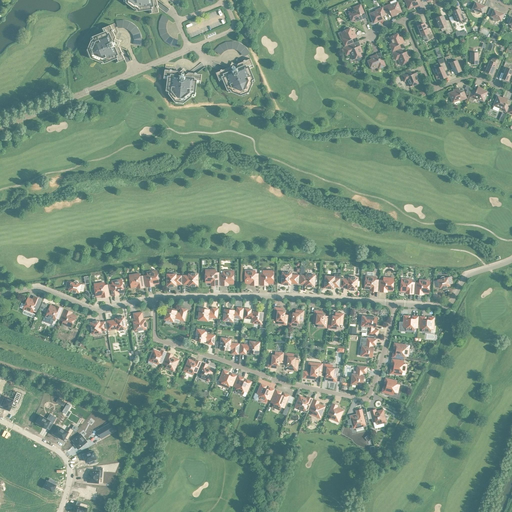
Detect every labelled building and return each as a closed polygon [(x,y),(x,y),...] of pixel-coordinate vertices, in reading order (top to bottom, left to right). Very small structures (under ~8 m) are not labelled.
[(158,12),(158,7),(156,0),(124,0),(125,2),(127,2),(135,7),(135,11),(139,10),(149,8),(150,13),(148,13),(149,14),(158,12)] [(355,21),(366,17),(358,0),(352,0),(351,1),(355,9),(348,12),(352,20),(354,19),(355,21)] [(404,0),(408,9),(413,7),(414,8),(419,6),(417,1),(419,0),(404,0)] [(397,15),(397,14),(402,12),(398,1),(391,4),(390,3),(383,6),(386,14),(390,12),(392,17),(397,15)] [(483,14),(483,12),(485,13),(488,6),(485,5),(485,6),(475,1),(471,9),(475,10),(475,11),(475,12),(476,13),(477,13),(478,13),(479,13),(479,12),(483,14)] [(376,10),(368,13),(373,24),(378,22),(378,23),(384,21),(382,16),(386,14),(383,7),(375,10),(376,10)] [(498,20),(501,21),(504,13),(494,9),(490,7),(487,14),(490,16),(490,17),(493,18),(493,19),(494,20),(495,21),(496,21),(497,21),(498,20)] [(465,13),(463,14),(460,8),(458,9),(458,8),(454,10),(454,11),(452,11),(454,16),(452,17),(454,21),(456,20),(457,23),(461,21),(462,24),(468,21),(465,13)] [(437,27),(439,27),(440,29),(445,27),(448,33),(453,31),(448,20),(446,21),(443,15),(442,16),(441,15),(437,17),(437,18),(436,18),(437,23),(436,24),(437,27)] [(95,37),(94,36),(91,38),(92,41),(89,50),(86,51),(89,58),(92,57),(100,60),(102,64),(105,62),(105,61),(114,58),(116,62),(115,63),(124,59),(126,63),(119,47),(117,46),(119,41),(114,40),(118,31),(114,23),(101,29),(102,29),(104,33),(95,37)] [(425,23),(423,23),(419,25),(417,26),(419,30),(417,31),(419,35),(421,34),(422,37),(426,35),(428,41),(434,38),(430,28),(427,29),(425,23)] [(343,38),(341,39),(344,47),(354,43),(352,39),(357,37),(354,30),(352,31),(350,28),(349,28),(348,27),(347,27),(346,27),(345,27),(344,28),(344,29),(344,30),(341,32),(343,38)] [(389,44),(392,52),(401,48),(400,45),(405,42),(402,36),(399,37),(398,33),(397,33),(396,33),(394,34),(393,35),(391,36),(391,37),(388,38),(391,44),(389,44)] [(352,61),(357,59),(358,61),(362,59),(361,57),(362,57),(361,53),(363,52),(360,45),(355,47),(354,43),(342,48),(346,56),(350,54),(352,61)] [(473,52),(473,48),(468,48),(468,57),(470,57),(470,64),(472,64),(476,64),(478,64),(478,60),(479,60),(479,56),(478,56),(478,52),(473,52)] [(411,57),(408,51),(403,53),(401,49),(391,53),(395,61),(397,60),(400,65),(402,65),(402,66),(410,62),(409,58),(411,57)] [(216,73),(220,82),(220,80),(224,79),(228,88),(227,88),(229,92),(232,91),(240,94),(242,97),(249,94),(248,91),(251,83),(255,81),(253,78),(252,78),(248,68),(253,67),(253,68),(254,68),(248,54),(240,58),(237,66),(232,64),(231,68),(228,67),(216,73)] [(370,68),(371,68),(372,70),(377,68),(378,70),(386,66),(382,57),(378,59),(376,54),(370,57),(371,59),(367,60),(370,68)] [(461,70),(464,69),(461,62),(459,63),(457,59),(452,61),(449,55),(444,57),(449,69),(452,68),(454,74),(462,71),(461,70)] [(437,72),(434,73),(437,80),(439,79),(440,80),(447,77),(445,71),(447,70),(443,58),(438,60),(440,66),(435,68),(437,72)] [(496,59),(495,62),(490,60),(488,64),(486,63),(483,69),(485,70),(485,71),(492,74),(495,68),(497,69),(501,61),(496,59)] [(511,68),(508,67),(510,64),(505,62),(501,71),(504,72),(501,78),(509,81),(509,80),(511,81),(511,80),(511,68)] [(202,74),(196,73),(188,72),(186,74),(183,70),(180,73),(174,66),(165,65),(163,79),(164,79),(164,78),(169,79),(168,89),(167,89),(166,93),(170,93),(176,100),(175,103),(183,104),(183,101),(190,96),(194,96),(195,92),(194,92),(195,82),(200,83),(200,84),(202,74)] [(417,72),(412,74),(410,70),(400,75),(404,83),(406,81),(409,87),(411,86),(411,87),(419,84),(417,80),(420,79),(417,72)] [(478,86),(476,91),(472,90),(469,97),(470,97),(468,101),(472,103),(473,99),(476,100),(476,99),(483,102),(488,91),(483,89),(483,88),(478,86)] [(464,91),(460,93),(458,87),(453,90),(448,92),(452,103),(459,101),(460,101),(467,99),(464,91)] [(508,98),(502,96),(502,97),(497,95),(493,106),(500,109),(499,110),(506,113),(509,105),(505,103),(508,98)] [(159,283),(157,270),(147,272),(147,275),(144,275),(146,287),(154,286),(154,284),(159,283)] [(211,285),(219,285),(218,273),(215,273),(215,270),(205,270),(206,283),(211,283),(211,285)] [(273,283),(273,270),(263,271),(263,273),(260,274),(260,285),(268,285),(268,283),(273,283)] [(233,271),(223,271),(223,274),(220,274),(221,285),(228,285),(228,284),(234,284),(233,271)] [(255,274),(255,271),(245,271),(245,284),(250,284),(250,285),(258,285),(258,274),(255,274)] [(289,272),(289,273),(285,272),(282,272),(281,284),(284,285),(288,285),(291,285),(291,284),(298,284),(299,275),(292,274),(292,272),(289,272)] [(142,276),(139,276),(139,273),(129,275),(131,288),(136,287),(136,289),(144,287),(142,276)] [(166,282),(166,286),(169,286),(169,287),(174,287),(174,286),(177,286),(177,285),(182,285),(182,275),(176,275),(176,273),(166,274),(166,278),(165,279),(166,281),(166,282)] [(191,273),(188,273),(188,275),(183,275),(183,285),(188,285),(188,286),(191,286),(191,287),(195,287),(195,286),(198,286),(198,273),(195,273),(191,273)] [(340,278),(340,274),(335,273),(334,274),(334,276),(325,275),(324,280),(324,281),(323,283),(324,283),(324,288),(327,288),(327,289),(331,289),(334,289),(334,287),(339,288),(340,278)] [(312,287),(315,287),(316,274),(313,274),(313,275),(308,274),(306,274),(305,275),(300,275),(299,284),(305,285),(304,286),(307,287),(312,287)] [(369,291),(377,291),(378,280),(375,279),(376,277),(366,276),(365,289),(369,289),(369,291)] [(435,287),(438,287),(439,289),(442,288),(442,287),(447,286),(447,287),(451,286),(450,284),(453,283),(451,277),(448,277),(444,278),(444,277),(443,277),(442,276),(441,277),(440,278),(440,279),(437,280),(434,281),(435,287)] [(355,277),(351,277),(348,277),(348,278),(341,278),(340,288),(347,288),(347,290),(350,290),(354,291),(354,290),(357,290),(358,278),(355,278),(355,277)] [(383,280),(380,280),(379,291),(388,292),(388,291),(393,291),(393,278),(384,277),(383,280)] [(112,284),(109,284),(111,296),(119,295),(119,293),(124,292),(122,279),(112,281),(112,284)] [(401,291),(405,292),(405,293),(413,294),(414,282),(411,282),(411,279),(401,279),(401,291)] [(424,294),(424,293),(428,293),(429,280),(419,280),(419,282),(416,282),(415,294),(424,294)] [(76,292),(80,293),(80,291),(83,291),(85,285),(82,284),(70,281),(70,282),(67,281),(66,288),(69,288),(68,291),(72,291),(76,292)] [(107,284),(104,285),(104,282),(94,284),(96,297),(101,296),(101,297),(109,296),(107,284)] [(23,309),(32,313),(31,316),(34,318),(35,314),(32,313),(33,311),(36,312),(41,299),(33,296),(32,299),(28,297),(25,304),(22,303),(20,307),(23,309)] [(46,317),(44,322),(52,325),(54,320),(55,321),(56,318),(58,319),(60,316),(63,308),(58,306),(56,305),(55,307),(50,305),(45,317),(46,317)] [(177,312),(178,310),(167,307),(163,320),(174,323),(175,319),(185,322),(188,309),(181,307),(179,312),(177,312)] [(211,307),(211,310),(210,310),(210,309),(199,307),(197,320),(209,322),(209,318),(218,319),(219,308),(211,307)] [(242,319),(244,308),(236,307),(236,311),(235,311),(235,309),(224,308),(222,321),(234,322),(234,318),(242,319)] [(273,318),(276,318),(276,321),(279,321),(278,324),(287,325),(288,315),(285,315),(285,311),(282,311),(283,308),(274,307),(273,318)] [(244,308),(243,318),(252,319),(251,323),(262,325),(264,312),(253,311),(253,312),(251,312),(252,309),(244,308)] [(72,312),(65,309),(60,320),(63,321),(62,324),(71,328),(76,316),(72,314),(72,312)] [(296,309),(295,312),(292,312),(292,314),(289,313),(288,326),(296,327),(297,323),(300,324),(300,321),(303,321),(305,310),(296,309)] [(325,315),(322,315),(323,311),(314,310),(312,322),(315,323),(315,324),(318,324),(318,327),(327,328),(328,317),(325,317),(325,315)] [(147,329),(147,326),(146,322),(145,319),(144,319),(143,311),(133,313),(134,321),(133,321),(134,332),(147,329)] [(327,329),(336,330),(337,326),(339,327),(340,324),(343,324),(344,313),(336,312),(335,317),(332,317),(332,318),(329,318),(327,329)] [(367,332),(366,336),(378,337),(379,330),(375,329),(375,328),(376,328),(378,317),(362,315),(360,326),(361,326),(360,332),(367,332)] [(411,316),(404,315),(403,327),(406,327),(406,331),(414,331),(414,325),(417,326),(418,316),(412,316),(412,319),(411,319),(411,316)] [(115,319),(106,321),(108,331),(116,329),(117,331),(119,330),(120,331),(124,330),(124,329),(127,329),(125,316),(122,317),(122,316),(117,317),(115,318),(115,319)] [(419,326),(422,326),(422,332),(430,332),(430,329),(434,329),(434,317),(429,316),(429,320),(425,320),(426,317),(420,317),(419,326)] [(92,335),(102,333),(102,332),(107,331),(105,321),(100,322),(100,320),(97,321),(97,320),(92,321),(93,321),(90,322),(92,335)] [(196,328),(195,340),(206,342),(206,341),(207,341),(207,344),(214,345),(216,335),(207,334),(208,330),(196,328)] [(219,348),(219,349),(230,350),(232,350),(231,354),(238,355),(240,343),(231,342),(232,338),(221,337),(220,342),(216,341),(215,348),(219,348)] [(366,337),(365,346),(361,345),(360,356),(373,358),(374,347),(373,346),(373,345),(376,346),(377,338),(366,337)] [(259,354),(260,341),(249,340),(249,344),(240,343),(239,354),(246,355),(247,351),(248,352),(259,354)] [(410,348),(411,349),(412,344),(406,344),(394,342),(393,349),(395,349),(395,351),(393,351),(392,358),(404,359),(404,356),(409,356),(410,348)] [(153,348),(148,361),(158,365),(159,362),(162,363),(167,352),(161,349),(160,351),(153,348)] [(273,354),(273,355),(269,354),(267,368),(276,369),(276,366),(279,366),(280,362),(283,363),(284,352),(275,351),(275,354),(273,354)] [(168,352),(163,363),(166,364),(164,368),(174,372),(179,359),(173,357),(174,355),(168,352)] [(286,367),(289,367),(289,370),(298,371),(299,360),(296,360),(296,357),(293,356),(293,353),(285,352),(283,363),(287,363),(286,367)] [(193,375),(194,372),(197,373),(202,362),(196,359),(195,361),(188,358),(183,371),(193,375)] [(389,374),(401,375),(402,372),(406,372),(407,364),(403,364),(403,360),(392,358),(391,365),(393,365),(393,367),(390,367),(389,374)] [(315,380),(315,376),(318,377),(318,375),(322,375),(323,363),(308,361),(307,371),(303,371),(302,378),(315,380)] [(208,367),(209,365),(203,362),(198,374),(200,375),(199,378),(209,382),(214,369),(208,367)] [(324,363),(322,376),(325,376),(325,378),(328,378),(328,381),(337,382),(338,369),(332,368),(332,364),(324,363)] [(352,373),(350,384),(363,386),(365,375),(363,375),(363,373),(366,374),(367,367),(357,365),(356,374),(352,373)] [(228,389),(229,385),(233,386),(237,375),(231,372),(230,375),(228,374),(229,372),(223,369),(218,380),(222,381),(220,386),(228,389)] [(238,375),(233,386),(234,387),(237,388),(235,391),(235,392),(243,395),(242,396),(245,397),(247,392),(248,392),(252,381),(246,379),(245,381),(243,381),(244,378),(238,375)] [(382,392),(393,395),(394,392),(399,393),(401,385),(397,384),(398,380),(386,377),(384,384),(387,385),(386,385),(384,385),(382,392)] [(267,385),(261,383),(256,394),(259,395),(258,399),(265,403),(267,398),(270,400),(275,389),(269,386),(268,388),(266,387),(267,385)] [(272,407),(279,411),(281,407),(284,408),(290,395),(284,392),(283,394),(281,394),(282,392),(276,389),(270,402),(274,403),(272,407)] [(4,409),(6,409),(6,410),(6,409),(8,410),(8,411),(9,411),(11,405),(16,407),(21,394),(16,392),(13,400),(4,396),(0,405),(4,407),(3,408),(4,408),(4,409)] [(303,412),(305,409),(308,410),(313,398),(307,396),(306,398),(299,395),(294,408),(303,412)] [(309,410),(312,412),(311,415),(320,419),(326,406),(319,403),(320,401),(314,399),(309,410)] [(23,403),(19,412),(23,413),(22,415),(28,417),(29,414),(34,415),(39,402),(34,400),(32,406),(23,403)] [(327,415),(330,416),(329,419),(339,423),(344,410),(338,407),(338,405),(332,403),(327,415)] [(350,420),(348,420),(349,424),(351,423),(353,429),(366,425),(366,423),(368,422),(367,416),(364,417),(362,410),(362,408),(355,410),(356,414),(349,415),(350,420)] [(384,426),(383,423),(387,422),(383,409),(377,411),(376,408),(369,410),(372,422),(373,422),(375,428),(384,426)] [(38,417),(36,421),(37,421),(36,422),(37,423),(42,425),(42,426),(42,427),(43,427),(45,428),(44,428),(45,428),(46,428),(49,423),(52,424),(56,417),(53,415),(50,421),(40,415),(39,418),(38,417)] [(110,423),(97,430),(101,438),(114,431),(110,423)] [(55,429),(53,432),(54,432),(53,433),(57,436),(60,437),(59,437),(60,437),(60,438),(60,437),(64,440),(65,438),(68,440),(74,430),(76,431),(78,428),(74,425),(72,429),(70,428),(68,432),(58,426),(56,429),(55,429)] [(80,434),(73,440),(75,443),(74,444),(74,445),(75,445),(76,446),(75,446),(76,447),(76,446),(78,448),(77,448),(78,449),(87,441),(80,434)] [(16,446),(17,445),(11,443),(10,444),(7,443),(3,451),(12,455),(11,457),(15,459),(20,448),(16,446)] [(20,461),(31,466),(31,465),(32,465),(34,462),(33,461),(35,456),(31,454),(31,453),(25,450),(24,451),(21,450),(18,456),(21,458),(20,461)] [(83,455),(83,456),(84,456),(84,458),(84,459),(84,458),(85,459),(86,461),(86,462),(86,461),(86,462),(89,461),(90,464),(96,462),(95,459),(96,458),(94,451),(83,455)] [(38,469),(39,466),(45,469),(49,460),(45,458),(45,459),(43,457),(40,463),(37,462),(35,467),(38,469)] [(87,481),(87,482),(98,483),(99,471),(102,472),(103,468),(96,467),(96,471),(90,470),(90,474),(88,474),(88,475),(88,477),(88,481),(87,481)] [(47,481),(44,487),(52,491),(54,488),(55,488),(55,487),(55,486),(56,486),(56,485),(54,484),(55,481),(49,479),(48,481),(47,481)] [(81,489),(80,490),(81,490),(80,491),(80,492),(81,493),(80,496),(86,498),(86,499),(90,500),(90,499),(91,499),(93,492),(95,493),(96,489),(86,486),(85,490),(81,489)] [(35,506),(44,510),(46,507),(47,507),(50,502),(40,497),(35,506)] [(0,501),(0,509),(0,510),(0,511),(3,511),(4,511),(7,511),(9,509),(12,511),(15,504),(12,503),(10,505),(0,501)] [(74,511),(73,511),(74,511),(73,511),(86,511),(87,508),(88,504),(80,502),(79,506),(76,505),(75,508),(74,508),(74,509),(75,509),(74,511)]
